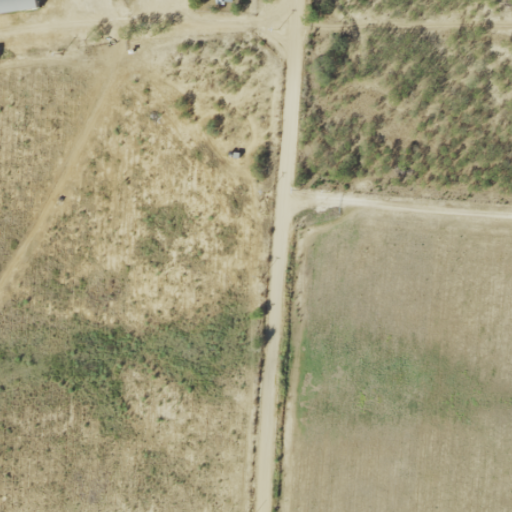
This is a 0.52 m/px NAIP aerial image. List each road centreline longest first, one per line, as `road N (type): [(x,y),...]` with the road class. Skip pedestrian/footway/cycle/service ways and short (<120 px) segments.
road 1 (residential): [(272,511),(292,194),(292,0)]
road 2 (residential): [(291,25),(127,17),(0,33)]
